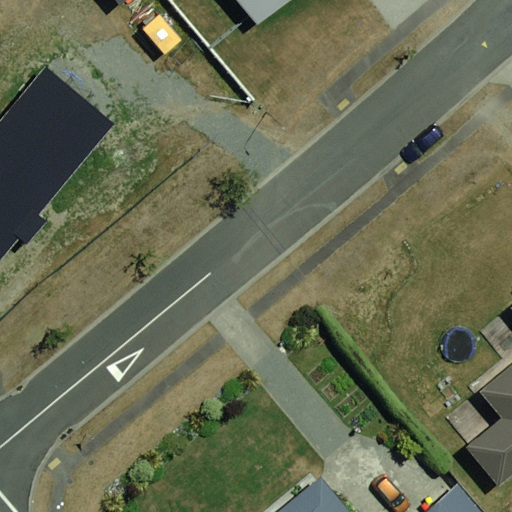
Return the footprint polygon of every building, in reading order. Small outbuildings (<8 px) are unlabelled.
[(123,6),(117,0),(89,0),(89,1),(106,20),(123,6)] [(225,0),(246,31),(282,0),(225,0)] [(0,241),(97,117),(35,69),(0,114),(0,241)] [(466,448),(500,488),(511,478),(511,308),(511,309),(511,308),(511,364),(480,391),(503,418),(466,448)] [(475,511),(457,490),(430,511),(349,511),(321,478),(280,511),(475,511)]
